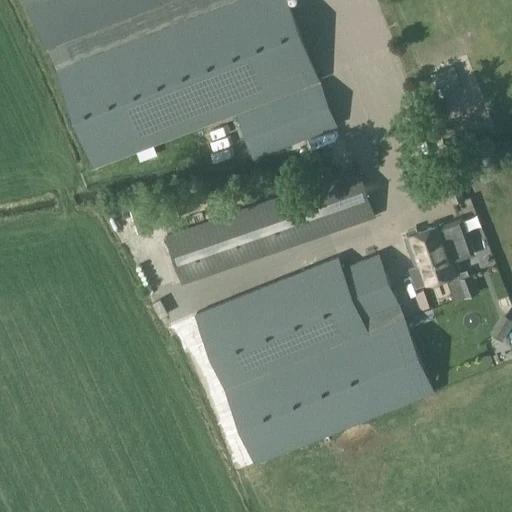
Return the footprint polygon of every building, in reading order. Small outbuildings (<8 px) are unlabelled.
[(231,0),(29,0),(48,49),(49,48),(56,67),(231,0)] [(318,81),(287,0),(231,0),(56,67),(94,167),(318,81)] [(432,79),(440,101),(463,93),(455,71),(432,79)] [(335,124),(320,84),(239,115),(255,155),(335,124)] [(165,239),(182,286),(374,218),(357,171),(165,239)] [(471,214),(456,177),(443,182),(458,219),(471,214)] [(421,284),(460,270),(443,224),(404,239),(415,268),(410,270),(416,285),(421,283),(421,284)] [(395,295),(378,253),(343,268),(338,256),(196,313),(256,462),(302,444),(434,391),(432,387),(395,295)] [(458,281),(465,297),(480,291),(473,275),(458,281)] [(174,350),(194,344),(189,326),(169,332),(174,350)] [(244,509),(294,487),(286,469),(262,479),(256,464),(229,475),(244,509)]
